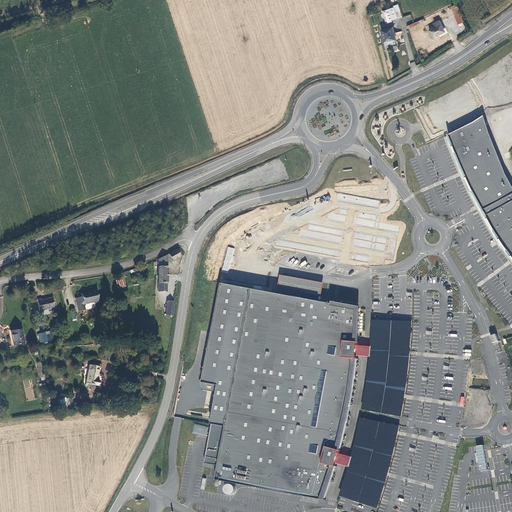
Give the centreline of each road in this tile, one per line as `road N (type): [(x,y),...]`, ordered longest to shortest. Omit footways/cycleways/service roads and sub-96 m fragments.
road 1 (primary): [(297,116),(281,135),(20,253)]
road 2 (primary): [(20,253),(275,145),(306,141)]
road 3 (tertiary): [(113,511),(165,405),(196,241)]
road 4 (unclassified): [(196,241),(91,270),(0,281)]
road 5 (primary): [(511,14),(440,66),(370,97),(350,96)]
road 6 (primary): [(360,118),(371,104),(511,28)]
road 7 (residential): [(511,104),(487,92),(386,135),(375,158)]
road 8 (tertiary): [(196,241),(227,208),(314,178)]
